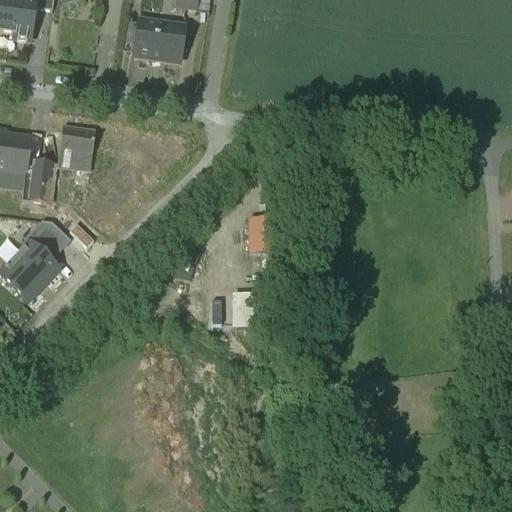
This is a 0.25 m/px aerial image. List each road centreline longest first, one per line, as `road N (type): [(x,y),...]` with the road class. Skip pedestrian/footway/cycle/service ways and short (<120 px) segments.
road 1 (residential): [(0,381),(242,120)]
road 2 (residential): [(242,120),(442,146),(511,144)]
road 3 (residential): [(0,88),(242,120)]
